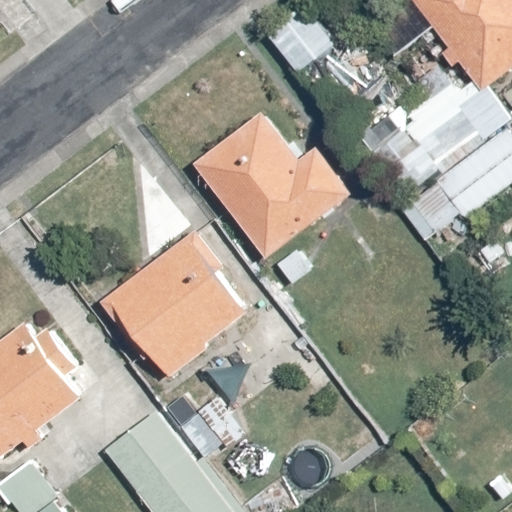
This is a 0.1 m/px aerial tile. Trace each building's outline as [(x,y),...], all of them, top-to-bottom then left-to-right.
[(511,0),(414,0),(354,47),(348,39),(341,44),(309,3),(269,34),(306,83),(399,204),(511,117),(511,109),(492,83),(511,68),(511,0)] [(196,165),(268,259),(289,287),(317,265),(295,237),(352,193),(316,146),(302,158),(266,111),(196,165)] [(511,117),(399,204),(431,246),(511,183),(511,117)] [(231,262),(202,227),(116,296),(178,373),(256,310),(223,269),(231,262)] [(73,511),(59,495),(64,491),(27,445),(86,397),(27,324),(0,346),(0,449),(9,460),(0,466),(0,471),(33,511),(73,511)] [(207,456),(249,426),(226,394),(184,425),(170,405),(107,451),(151,511),(248,511),(247,511),(207,456)]
